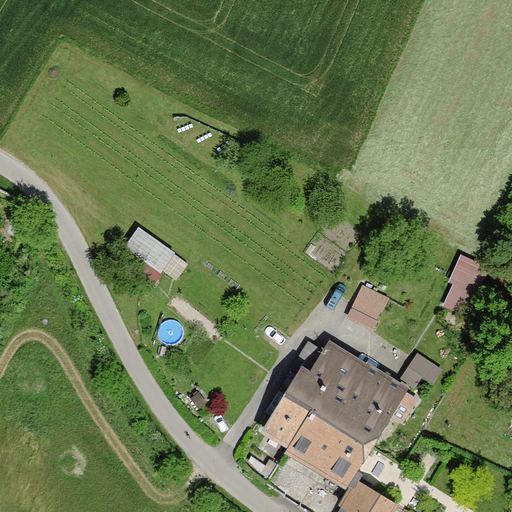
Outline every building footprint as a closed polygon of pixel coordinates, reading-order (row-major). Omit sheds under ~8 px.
[(129,240),(178,277),(192,260),(143,223),(129,240)] [(460,252),(446,305),(476,312),(490,259),(460,252)] [(349,314),(377,327),(392,294),(365,281),(349,314)] [(418,397),(328,343),(311,371),(302,365),(265,426),(290,442),(288,446),(348,482),(389,414),(402,422),(418,397)] [(403,376),(429,392),(446,366),(419,349),(403,376)] [(388,511),(395,503),(357,479),(336,511),(388,511)] [(450,511),(410,488),(395,511),(450,511)]
